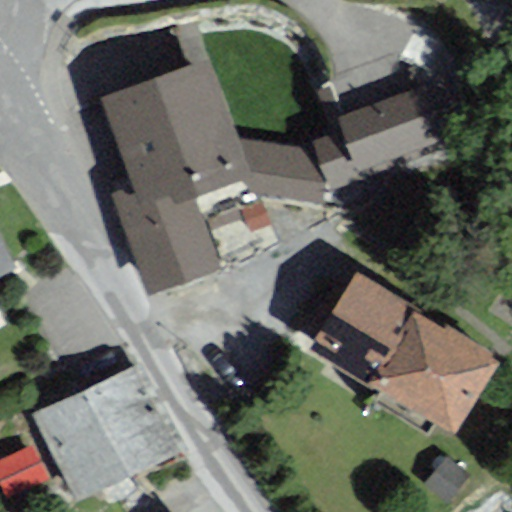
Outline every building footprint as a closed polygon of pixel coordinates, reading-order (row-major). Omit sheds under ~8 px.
[(439,126),(418,63),(321,95),(342,158),(439,126)] [(257,179),(216,68),(121,103),(152,186),(125,196),(159,287),(223,264),(199,200),(257,179)] [(0,288),(26,275),(0,227),(0,288)] [(508,362),(370,281),(328,353),(465,434),(508,362)] [(183,449),(140,369),(44,421),(87,501),(183,449)]
